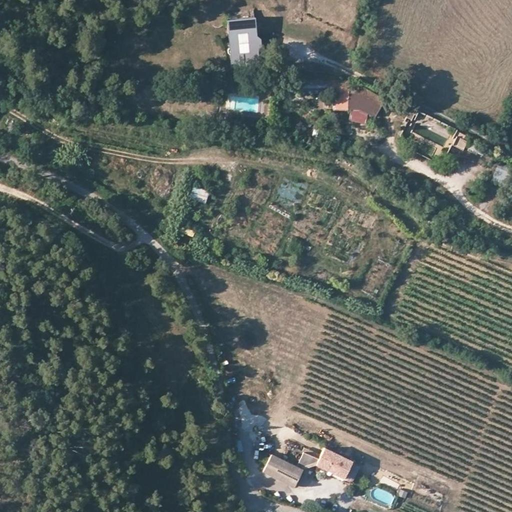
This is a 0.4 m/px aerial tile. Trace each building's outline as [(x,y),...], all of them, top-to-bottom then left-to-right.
[(226,16),(231,72),(258,69),(259,66),(262,64),(261,56),(257,53),(261,50),(261,40),(255,36),(253,13),(226,16)] [(286,97),(334,97),(334,114),(348,114),(348,120),(362,124),(366,115),(373,118),(384,102),(362,90),(361,95),(349,94),(349,86),(287,86),(286,97)] [(415,116),(417,111),(412,108),(410,113),(408,112),(406,117),(410,120),(413,115),(415,116)] [(454,139),(452,145),(463,151),(467,142),(463,140),(465,135),(456,131),(453,138),(454,139)] [(495,161),(491,179),(507,183),(511,164),(495,161)] [(192,185),(190,199),(206,201),(208,188),(192,185)] [(181,224),(178,230),(191,237),(194,231),(181,224)] [(360,464),(323,447),(315,464),(344,478),(343,480),(350,484),(360,464)] [(301,450),(297,462),(311,466),(315,455),(301,450)] [(271,455),(262,474),(278,481),(293,488),(302,470),(271,455)]
